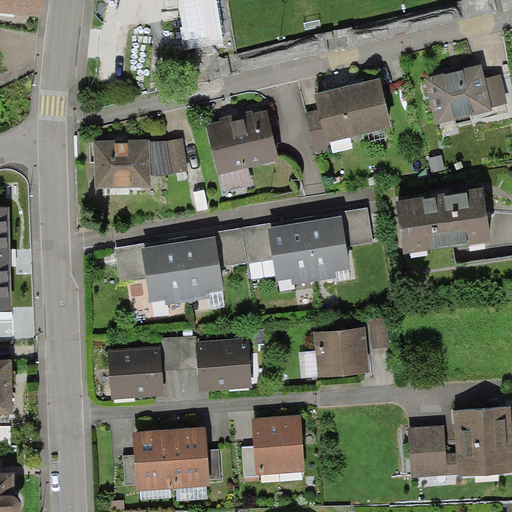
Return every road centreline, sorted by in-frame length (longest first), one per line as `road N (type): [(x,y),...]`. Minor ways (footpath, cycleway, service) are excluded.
road 1 (residential): [(57,122),(511,24)]
road 2 (residential): [(67,415),(400,394),(436,405)]
road 3 (residential): [(61,246),(362,191)]
road 4 (residential): [(61,246),(67,415)]
road 5 (residential): [(57,122),(61,246)]
road 6 (residential): [(70,0),(57,122)]
